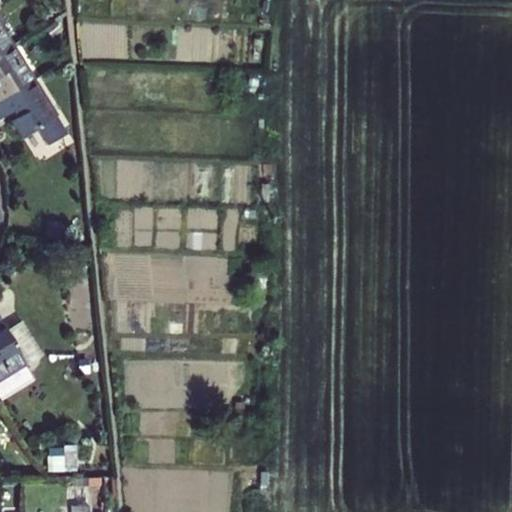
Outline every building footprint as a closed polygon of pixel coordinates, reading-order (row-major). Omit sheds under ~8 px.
[(0,54),(17,44),(0,17),(0,54)] [(0,103),(39,79),(17,44),(0,54),(0,82),(1,85),(0,85),(0,103)] [(61,115),(39,79),(0,103),(0,121),(12,114),(17,110),(21,116),(15,119),(26,136),(61,115)] [(12,114),(15,119),(21,116),(17,110),(12,114)] [(10,334),(32,369),(49,358),(27,324),(10,334)] [(0,388),(32,369),(10,334),(0,340),(0,388)] [(79,443),(50,444),(51,469),(80,468),(79,443)]
